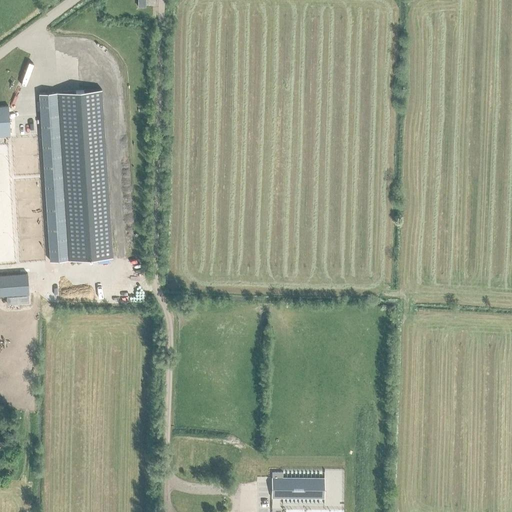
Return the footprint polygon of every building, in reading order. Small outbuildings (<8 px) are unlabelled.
[(143,64),(135,41),(120,46),(128,70),(143,64)] [(112,257),(101,90),(57,92),(39,94),(49,261),(68,260),(112,257)] [(0,136),(10,136),(9,127),(8,106),(0,106),(0,136)] [(0,295),(28,294),(27,274),(0,275),(0,295)] [(0,428),(10,429),(10,420),(0,420),(0,428)] [(247,466),(247,474),(250,474),(256,474),(256,466),(247,466)] [(271,498),(324,498),(324,478),(272,478),(271,498)]
